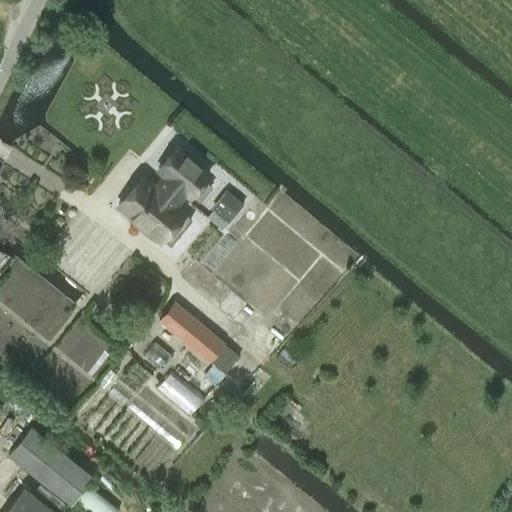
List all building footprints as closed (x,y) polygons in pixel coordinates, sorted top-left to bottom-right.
[(166,174),(155,187),(174,203),(185,190),(191,195),(191,194),(199,200),(211,186),(203,179),(208,174),(175,146),(158,167),(166,174)] [(174,203),(155,187),(141,175),(118,203),(146,227),(144,229),(155,238),(157,235),(161,239),(173,224),(181,231),(191,219),(183,213),(184,211),(174,203)] [(173,298),(156,319),(182,340),(199,320),(173,298)] [(31,424),(6,453),(69,504),(74,499),(86,483),(89,480),(93,475),(31,424)] [(86,483),(74,499),(77,501),(90,511),(113,511),(117,508),(86,483)] [(56,511),(23,486),(1,511),(56,511)]
